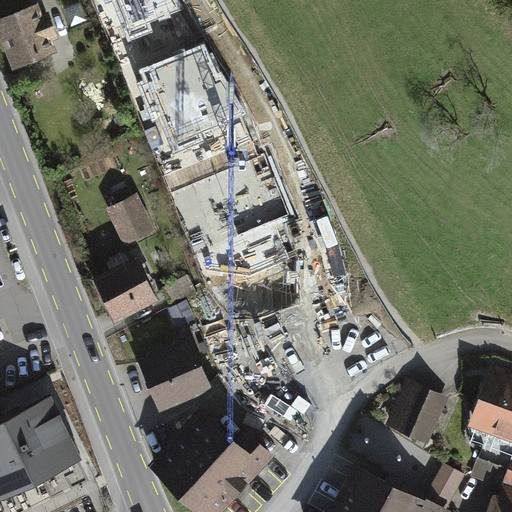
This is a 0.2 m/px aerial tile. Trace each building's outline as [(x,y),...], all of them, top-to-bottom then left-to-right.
[(85,19),(79,2),(64,7),(70,24),(85,19)] [(35,6),(0,19),(0,20),(16,61),(51,47),(47,36),(54,33),(47,14),(39,17),(35,6)] [(133,196),(111,207),(128,240),(149,229),(133,196)] [(308,235),(281,246),(286,260),(285,261),(292,280),(321,269),(308,235)] [(135,259),(97,279),(116,315),(154,296),(135,259)] [(194,290),(187,277),(164,288),(171,301),(194,290)] [(172,308),(178,322),(191,316),(185,302),(172,308)] [(311,373),(267,340),(249,364),(254,369),(239,389),(277,418),(311,373)] [(152,382),(161,404),(207,385),(189,341),(143,360),(143,361),(139,363),(148,384),(152,382)] [(511,385),(490,378),(474,419),(511,433),(511,385)] [(423,435),(441,397),(408,382),(390,420),(423,435)] [(50,396),(0,420),(0,493),(79,454),(50,396)] [(203,412),(156,462),(190,493),(237,443),(203,412)] [(345,451),(412,475),(425,441),(357,417),(345,451)] [(247,432),(237,443),(190,493),(209,511),(212,511),(269,452),(247,432)] [(504,483),(511,461),(511,454),(482,444),(477,457),(469,455),(466,463),(474,466),(472,471),(504,483)] [(511,511),(511,461),(504,483),(492,511),(511,511)] [(397,488),(357,466),(332,511),(441,511),(444,507),(426,497),(423,502),(420,500),(423,493),(401,481),(397,488)]
